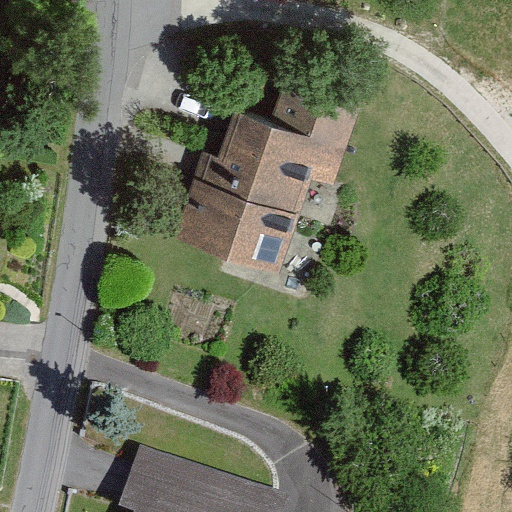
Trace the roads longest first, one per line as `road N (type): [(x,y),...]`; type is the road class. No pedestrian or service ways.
road 1 (residential): [(116,0),(40,511)]
road 2 (track): [(121,0),(277,7),(372,36),(431,69),(511,144)]
